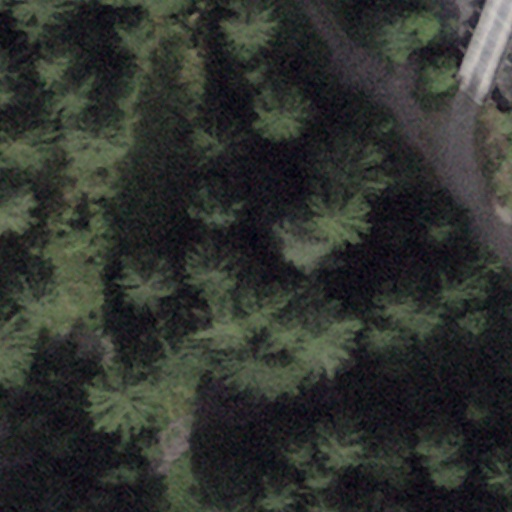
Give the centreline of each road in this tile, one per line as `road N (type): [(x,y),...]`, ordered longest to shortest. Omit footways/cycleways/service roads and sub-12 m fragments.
road 1 (track): [(326,0),(460,161)]
road 2 (track): [(460,161),(471,93),(508,0)]
